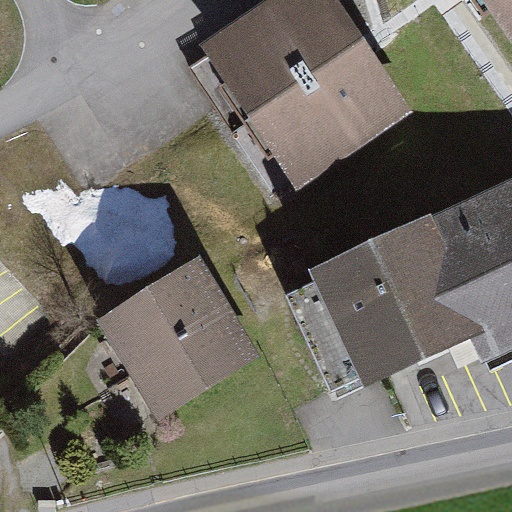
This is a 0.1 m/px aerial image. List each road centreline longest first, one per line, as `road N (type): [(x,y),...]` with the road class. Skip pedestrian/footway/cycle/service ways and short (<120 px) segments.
road 1 (secondary): [(261,511),(511,458)]
road 2 (residential): [(0,114),(168,0)]
